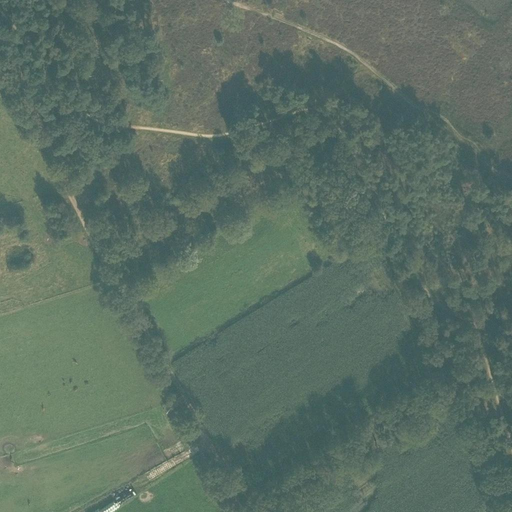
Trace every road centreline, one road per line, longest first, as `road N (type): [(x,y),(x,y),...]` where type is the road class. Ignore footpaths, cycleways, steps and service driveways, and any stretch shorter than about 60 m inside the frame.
road 1 (track): [(0,39),(59,173),(243,511)]
road 2 (track): [(511,177),(343,49),(224,0)]
